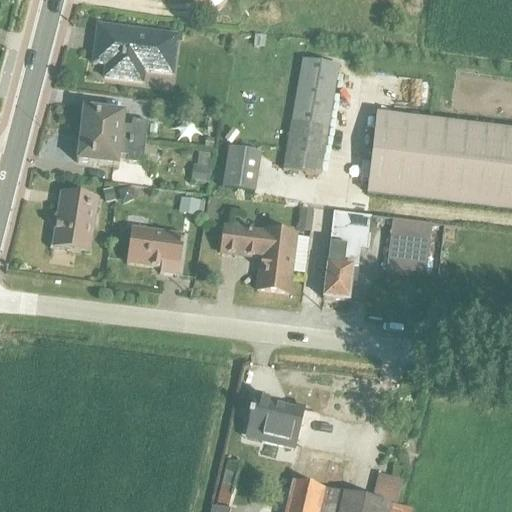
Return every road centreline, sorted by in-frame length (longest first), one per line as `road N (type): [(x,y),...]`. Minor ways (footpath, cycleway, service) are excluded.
road 1 (residential): [(0,300),(511,364)]
road 2 (secondary): [(0,206),(53,0)]
